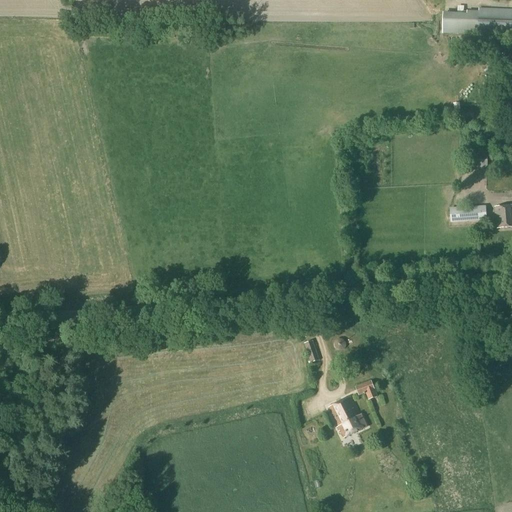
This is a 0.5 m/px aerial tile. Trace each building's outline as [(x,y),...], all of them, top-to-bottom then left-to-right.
[(511,36),(511,10),(478,9),(477,35),(511,36)] [(487,169),(488,149),(467,149),(467,168),(487,169)] [(497,229),(511,227),(511,206),(495,208),(497,229)] [(451,224),(486,221),(486,207),(450,209),(451,224)] [(311,364),(319,361),(313,342),(305,345),(311,364)] [(377,397),(371,382),(355,388),(358,396),(366,394),(368,401),(377,397)] [(359,416),(350,398),(329,408),(339,427),(338,427),(340,431),(341,431),(344,438),(368,427),(362,414),(359,416)]
